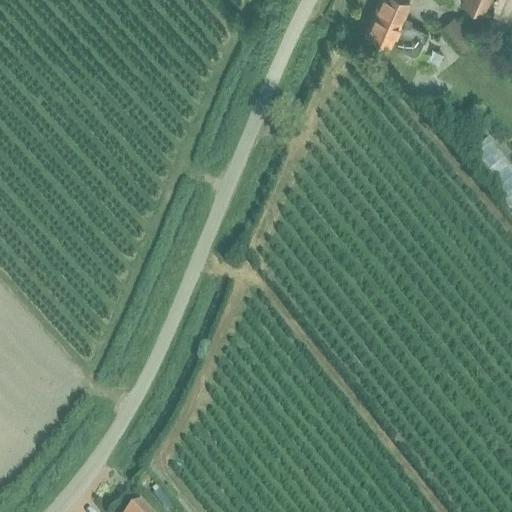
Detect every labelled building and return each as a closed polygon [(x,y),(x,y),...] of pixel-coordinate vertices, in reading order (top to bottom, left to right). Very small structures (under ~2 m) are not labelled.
[(398,49),(399,47),(413,54),(418,52),(423,41),(424,42),(428,32),(409,24),(411,20),(403,16),(409,2),(405,0),(380,0),(365,34),(398,49)] [(462,0),(461,3),(483,13),(488,0),(462,0)] [(455,16),(440,28),(454,45),(456,49),(459,51),(465,52),(470,49),(473,43),(472,37),(469,34),(455,16)] [(430,90),(436,79),(424,73),(419,84),(430,90)] [(469,112),(449,128),(458,138),(477,123),(469,112)] [(474,138),(466,145),(482,162),(489,155),(474,138)]
